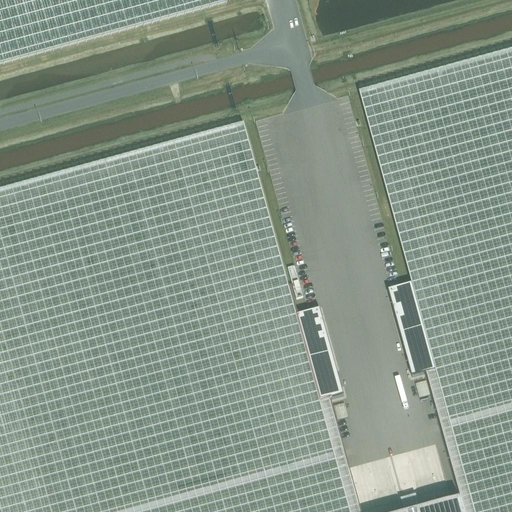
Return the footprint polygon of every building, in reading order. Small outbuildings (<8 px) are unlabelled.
[(0,0),(0,64),(226,3),(224,0),(0,0)] [(511,511),(511,51),(359,94),(412,285),(434,372),(426,374),(461,500),(464,511),(511,511)] [(275,118),(264,119),(264,130),(275,130),(275,118)] [(0,191),(0,511),(359,511),(329,401),(319,403),(296,317),(244,125),(0,191)] [(249,135),(251,142),(264,138),(262,131),(249,135)] [(307,281),(317,278),(316,272),(305,275),(307,281)] [(412,285),(388,291),(412,378),(426,374),(434,372),(412,285)] [(318,299),(316,291),(303,294),(305,302),(318,299)] [(322,310),(324,316),(336,312),(334,306),(322,310)] [(320,310),(296,317),(319,403),(329,401),(343,397),(320,310)] [(356,388),(344,390),(345,401),(357,399),(356,388)] [(403,511),(464,511),(461,500),(420,511),(416,496),(400,500),(403,511)]
